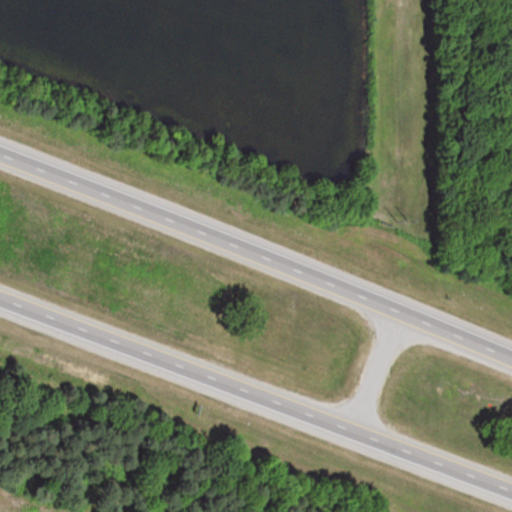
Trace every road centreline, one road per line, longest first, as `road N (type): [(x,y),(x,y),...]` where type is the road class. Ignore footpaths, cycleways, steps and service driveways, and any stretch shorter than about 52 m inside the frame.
road 1 (motorway): [(511,369),(0,160)]
road 2 (motorway): [(0,298),(511,492)]
